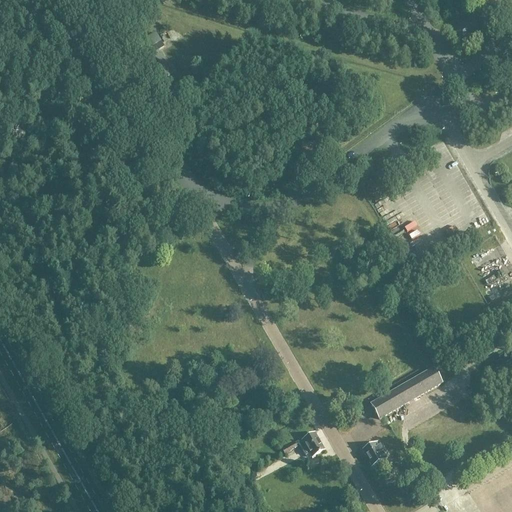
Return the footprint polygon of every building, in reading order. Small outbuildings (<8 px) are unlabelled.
[(495,20),(485,9),(453,34),(462,46),(495,20)] [(147,39),(155,52),(164,47),(156,34),(147,39)] [(147,63),(159,84),(173,76),(161,55),(147,63)] [(509,374),(511,371),(511,354),(511,353),(505,358),(504,356),(499,359),(501,362),(488,371),(494,381),(508,372),(509,374)] [(433,371),(372,406),(371,406),(379,420),(441,385),(433,371)] [(314,435),(299,444),(298,444),(305,456),(309,454),(312,459),(324,452),(314,435)] [(363,452),(372,467),(386,459),(382,453),(383,452),(378,443),(363,452)] [(297,448),(294,444),(282,451),(280,452),(283,456),(285,455),(285,456),(291,452),(291,451),(297,448)] [(247,487),(241,490),(248,501),(253,498),(247,487)]
